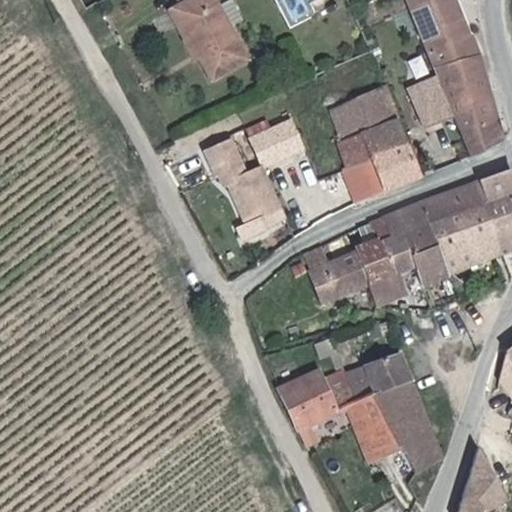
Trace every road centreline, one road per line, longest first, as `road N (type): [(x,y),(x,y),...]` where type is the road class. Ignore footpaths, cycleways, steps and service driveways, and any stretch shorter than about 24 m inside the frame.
road 1 (track): [(61,0),(228,296),(265,402),(325,511)]
road 2 (unclassified): [(435,511),(511,320)]
